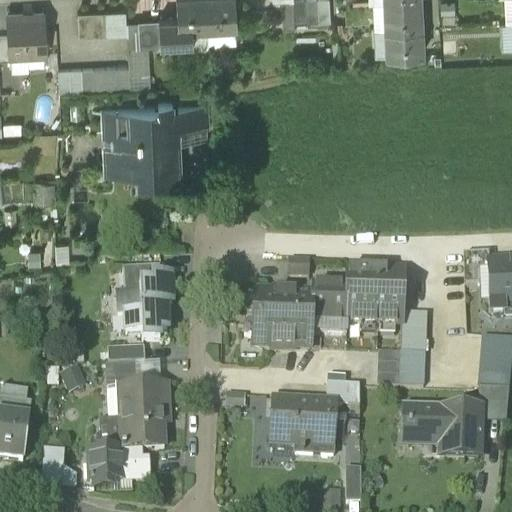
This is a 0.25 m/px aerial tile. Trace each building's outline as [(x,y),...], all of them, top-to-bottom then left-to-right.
[(176,0),(177,21),(178,31),(185,31),(206,30),(204,0),(176,0)] [(232,0),(204,0),(206,30),(234,28),(232,0)] [(294,25),(306,24),(305,0),(293,1),(293,2),(294,25)] [(306,24),(318,23),(316,0),(306,0),(305,0),(306,24)] [(328,0),(316,0),(318,23),(330,23),(328,0)] [(511,0),(502,0),(504,23),(511,22),(511,0)] [(384,29),(389,29),(420,27),(419,1),(388,3),(389,17),(383,18),(384,29)] [(454,1),(439,1),(440,15),(454,14),(454,1)] [(293,2),(280,3),(281,13),(282,31),(294,31),(294,25),(293,2)] [(280,3),(272,3),(273,14),(281,13),(280,3)] [(384,29),(383,18),(383,3),(372,3),(373,30),(384,29)] [(102,37),(114,36),(113,12),(101,13),(102,37)] [(114,36),(126,36),(126,24),(125,12),(113,12),(114,36)] [(78,38),(90,37),(89,13),(77,14),(78,38)] [(90,37),(102,37),(101,13),(89,13),(90,37)] [(7,37),(9,57),(10,57),(26,56),(45,55),(42,14),(6,16),(7,37)] [(185,45),(185,31),(178,31),(177,21),(159,22),(161,46),(185,45)] [(159,22),(126,24),(126,36),(127,48),(147,47),(161,46),(159,22)] [(511,22),(504,23),(498,24),(500,51),(511,50),(511,22)] [(422,55),(420,27),(389,29),(390,44),(385,44),(385,57),(422,55)] [(234,28),(206,30),(207,46),(235,45),(234,28)] [(385,57),(385,44),(384,29),(373,30),(374,57),(385,57)] [(8,57),(9,57),(7,37),(0,37),(0,61),(9,61),(8,57)] [(128,67),(129,91),(150,90),(147,47),(127,48),(128,67)] [(26,56),(10,57),(11,72),(27,71),(26,56)] [(128,67),(116,68),(117,92),(129,91),(128,67)] [(94,93),(106,92),(105,68),(93,69),(94,93)] [(106,92),(117,92),(116,68),(105,68),(106,92)] [(94,93),(93,69),(81,70),(83,93),(94,93)] [(70,70),(58,71),(59,95),(71,94),(70,70)] [(71,94),(83,93),(81,70),(70,70),(71,94)] [(150,176),(150,185),(175,184),(173,141),(173,130),(172,130),(171,107),(173,107),(173,102),(158,102),(158,108),(106,110),(107,132),(115,132),(116,150),(107,150),(108,171),(122,171),(122,163),(138,162),(139,176),(150,176)] [(171,107),(172,130),(173,130),(206,128),(206,106),(173,107),(171,107)] [(207,140),(206,128),(173,130),(173,141),(207,140)] [(55,184),(34,183),(33,205),(54,206),(55,184)] [(463,289),(488,287),(486,263),(487,263),(487,257),(462,258),(463,289)] [(488,287),(489,319),(511,318),(511,262),(487,263),(486,263),(488,287)] [(290,280),(309,280),(309,264),(291,264),(290,280)] [(141,337),(141,345),(159,344),(159,336),(166,335),(165,308),(171,307),(170,279),(161,280),(160,270),(122,272),(123,296),(116,296),(117,322),(124,322),(125,338),(141,337)] [(346,271),(345,289),(347,289),(346,328),(400,329),(402,329),(402,316),(403,273),(346,271)] [(310,353),(310,337),(311,288),(307,288),(307,297),(295,296),(295,294),(273,294),(273,296),(254,295),(253,313),(246,313),(246,318),(251,318),(251,328),(245,328),(245,333),(253,333),(252,351),(271,351),(271,353),(293,354),(293,352),(310,353)] [(345,289),(311,288),(310,337),(346,339),(346,328),(347,289),(345,289)] [(400,329),(400,355),(424,356),(425,317),(402,316),(402,329),(400,329)] [(511,343),(482,340),(478,392),(508,393),(511,352),(511,343)] [(107,352),(108,368),(135,367),(144,366),(143,351),(107,352)] [(399,390),(400,355),(378,355),(376,389),(399,390)] [(424,356),(400,355),(399,390),(423,391),(424,356)] [(136,390),(160,389),(159,365),(144,366),(135,367),(136,390)] [(136,390),(135,367),(108,368),(105,368),(106,393),(114,393),(120,392),(120,391),(136,390)] [(87,390),(77,370),(58,379),(67,399),(87,390)] [(335,409),(359,410),(358,389),(326,387),(325,407),(335,408),(335,409)] [(90,486),(92,486),(112,485),(131,484),(147,483),(146,465),(139,466),(139,454),(163,453),(161,410),(167,410),(166,389),(160,389),(136,390),(120,391),(120,392),(122,425),(116,425),(107,425),(105,425),(106,455),(87,456),(88,471),(90,471),(91,483),(89,483),(90,486)] [(0,390),(0,392),(0,402),(25,406),(27,394),(0,390)] [(478,420),(506,421),(508,393),(478,392),(477,412),(479,412),(478,420)] [(114,393),(106,393),(107,425),(116,425),(114,393)] [(245,399),(225,397),(224,411),(244,413),(245,399)] [(30,407),(25,406),(0,402),(0,436),(20,439),(22,423),(27,424),(30,407)] [(294,458),(332,460),(335,409),(335,408),(325,407),(271,404),(271,406),(275,406),(273,445),(269,445),(269,446),(294,448),(294,458)] [(443,461),(477,462),(478,427),(478,420),(479,412),(477,412),(444,411),(444,414),(402,412),(401,431),(407,431),(407,435),(414,435),(414,433),(420,433),(420,440),(444,440),(443,461)] [(25,439),(20,439),(0,436),(0,461),(22,464),(25,439)] [(294,448),(269,446),(268,464),(293,465),(294,458),(294,448)] [(41,485),(61,487),(62,471),(63,455),(43,453),(41,485)] [(76,480),(62,471),(61,487),(61,492),(75,493),(76,480)] [(345,473),(346,506),(360,506),(360,474),(345,473)] [(112,485),(112,492),(114,499),(131,498),(131,484),(112,485)] [(339,511),(339,495),(321,495),(321,511),(339,511)]
